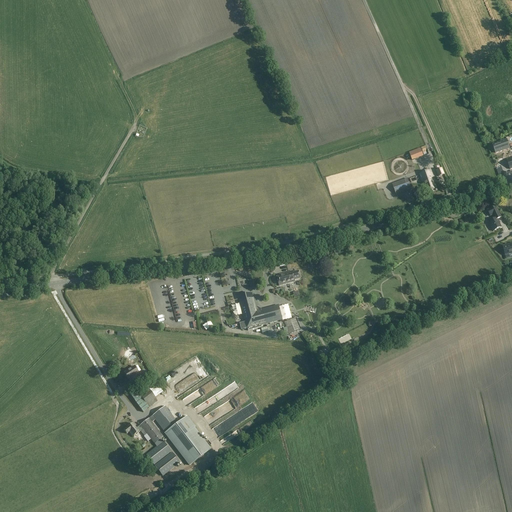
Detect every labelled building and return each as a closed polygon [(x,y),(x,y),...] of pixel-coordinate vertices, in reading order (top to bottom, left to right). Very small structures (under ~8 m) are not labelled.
[(499,79),(492,82),(494,86),(493,86),(494,90),(495,89),(497,93),(505,90),(503,86),(508,84),(504,74),(498,76),(499,79)] [(508,118),(511,117),(509,112),(506,113),(505,112),(493,118),(496,125),(508,120),(508,118)] [(507,140),(492,145),(495,153),(510,148),(507,140)] [(422,147),(411,150),(414,158),(424,155),(422,147)] [(433,179),(430,170),(419,174),(422,181),(424,187),(425,187),(427,192),(436,189),(432,179),(433,179)] [(411,188),(407,179),(392,184),(395,194),(411,188)] [(489,222),(493,231),(501,227),(497,219),(501,217),(495,206),(487,210),(490,216),(493,215),(495,219),(489,222)] [(511,253),(511,244),(503,246),(505,255),(511,253)] [(276,275),(279,286),(295,282),(294,281),(300,279),(298,272),(294,273),(293,271),(276,275)] [(247,328),(251,327),(252,330),(261,327),(261,325),(282,319),(278,306),(257,312),(252,293),(239,297),(241,306),(247,328)] [(300,330),(296,318),(285,323),(289,334),(300,330)] [(273,327),(275,337),(281,335),(279,326),(273,327)] [(134,366),(124,373),(128,379),(134,376),(134,377),(139,374),(134,366)] [(142,380),(149,375),(145,370),(138,375),(142,380)] [(249,389),(257,383),(253,378),(245,384),(249,389)] [(158,401),(155,398),(161,393),(153,383),(147,387),(145,384),(132,395),(145,411),(149,408),(158,401)] [(222,393),(226,398),(239,388),(235,383),(222,393)] [(196,391),(184,401),(188,407),(201,397),(196,391)] [(165,406),(152,416),(190,466),(210,450),(193,428),(195,427),(187,416),(178,423),(165,406)] [(127,434),(131,431),(134,435),(136,433),(137,434),(141,431),(144,436),(147,434),(157,447),(146,455),(154,465),(171,452),(161,439),(163,437),(149,419),(136,428),(132,423),(127,427),(124,430),(127,434)] [(249,435),(254,431),(250,425),(244,428),(249,435)] [(163,477),(180,463),(172,453),(154,466),(163,477)]
